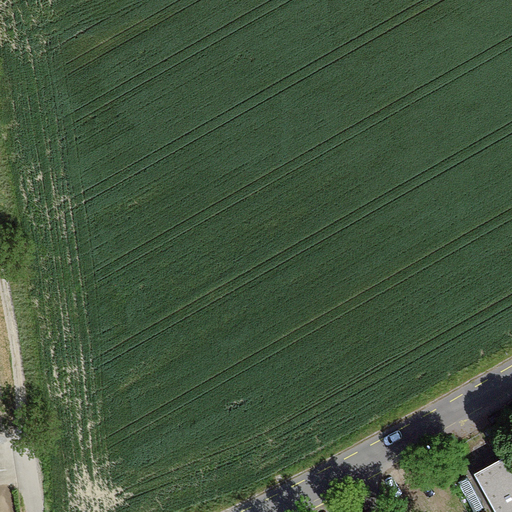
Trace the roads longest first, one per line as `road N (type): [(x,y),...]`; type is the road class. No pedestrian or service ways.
road 1 (unclassified): [(270,511),(511,377)]
road 2 (track): [(0,256),(24,427)]
